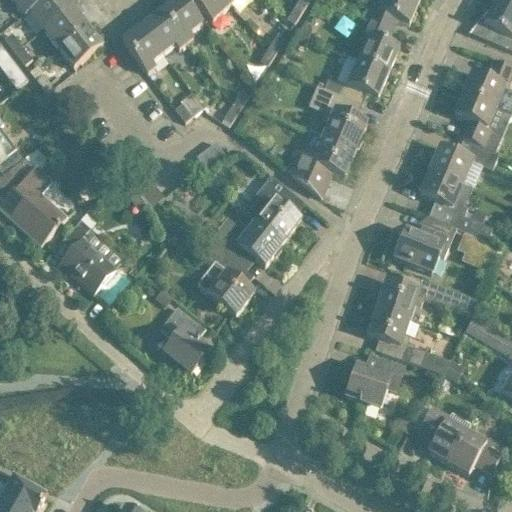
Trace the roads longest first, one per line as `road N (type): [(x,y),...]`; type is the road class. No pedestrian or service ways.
road 1 (residential): [(352,241),(467,0)]
road 2 (residential): [(192,410),(146,384),(0,250)]
road 3 (residential): [(192,410),(209,402),(325,246),(352,241)]
road 4 (residential): [(78,511),(105,477),(233,501),(256,496),(280,464)]
road 5 (residential): [(298,412),(474,511)]
road 6 (residential): [(298,412),(352,241)]
